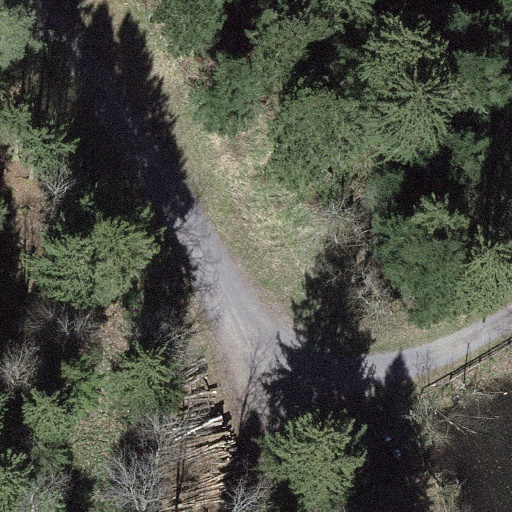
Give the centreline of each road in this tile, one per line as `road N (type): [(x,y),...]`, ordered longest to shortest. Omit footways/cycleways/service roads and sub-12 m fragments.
road 1 (track): [(67,0),(263,354)]
road 2 (track): [(263,354),(511,284)]
road 3 (track): [(263,354),(305,511)]
